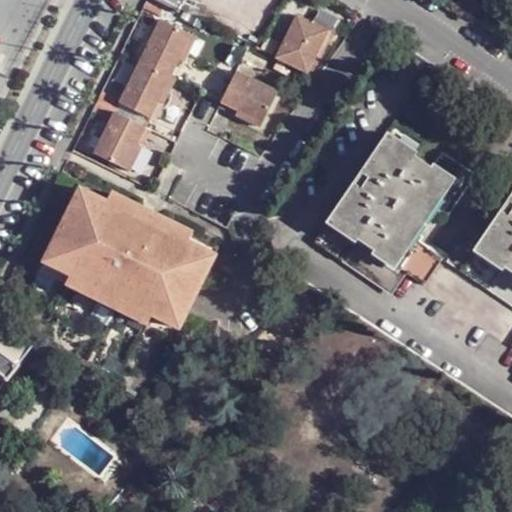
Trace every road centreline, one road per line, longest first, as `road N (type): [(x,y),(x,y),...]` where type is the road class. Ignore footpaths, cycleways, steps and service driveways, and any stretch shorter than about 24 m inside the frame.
road 1 (secondary): [(88,0),(0,178)]
road 2 (residential): [(390,0),(511,82)]
